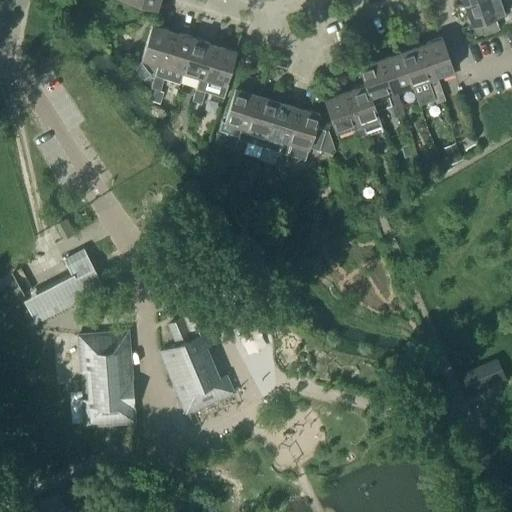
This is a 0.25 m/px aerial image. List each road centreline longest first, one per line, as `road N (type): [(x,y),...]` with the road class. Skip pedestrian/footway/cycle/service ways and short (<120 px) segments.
road 1 (track): [(461,408),(408,416),(240,370)]
road 2 (track): [(0,61),(45,259)]
road 3 (residential): [(437,0),(468,74),(511,61)]
